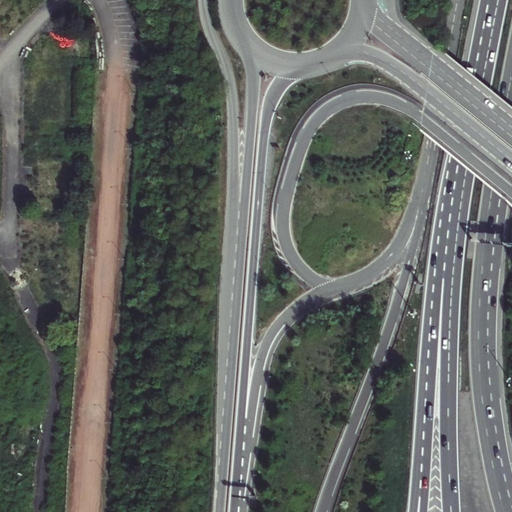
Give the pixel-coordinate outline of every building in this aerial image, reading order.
[(82,45),(83,57),(91,56),(89,44),(82,45)] [(40,82),(38,82),(37,117),(43,117),(42,125),(58,125),(58,82),(51,82),(47,82),(40,82)] [(35,168),(35,201),(67,201),(68,169),(35,168)] [(36,212),(35,233),(65,234),(66,213),(36,212)] [(35,233),(35,254),(40,254),(65,255),(65,234),(35,233)] [(65,255),(40,254),(39,284),(48,311),(69,311),(70,255),(65,255)]
